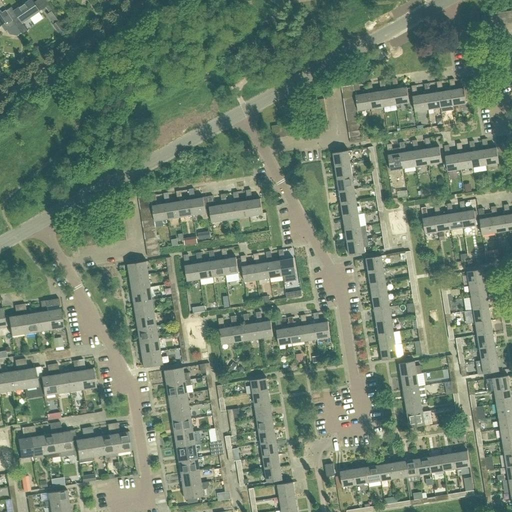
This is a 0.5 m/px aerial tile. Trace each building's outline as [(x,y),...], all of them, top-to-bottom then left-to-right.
[(23,22),(40,11),(32,0),(30,0),(15,11),(12,7),(7,10),(16,24),(23,34),(28,30),(23,22)] [(16,24),(6,11),(2,14),(1,11),(0,11),(0,25),(1,24),(6,31),(7,30),(16,24)] [(501,25),(508,25),(506,12),(499,13),(501,25)] [(495,26),(501,25),(499,13),(493,14),(495,26)] [(489,27),(495,26),(493,14),(487,15),(489,27)] [(59,33),(66,29),(60,20),(54,25),(59,33)] [(16,24),(7,30),(10,34),(17,35),(21,33),(16,24)] [(394,89),(396,105),(409,103),(406,87),(394,89)] [(451,90),(453,106),(466,104),(464,88),(451,90)] [(383,107),(396,105),(394,89),(381,91),(383,107)] [(441,108),(453,106),(451,90),(438,92),(441,108)] [(371,109),(383,107),(381,91),(368,93),(371,109)] [(428,110),(441,108),(438,92),(425,94),(428,110)] [(358,111),(371,109),(368,93),(355,95),(358,111)] [(415,112),(428,110),(425,94),(412,96),(415,112)] [(312,107),(325,105),(324,99),(311,101),(312,107)] [(321,118),(327,117),(326,111),(313,113),(314,119),(321,118)] [(321,118),(322,130),(329,129),(327,117),(321,118)] [(316,131),(322,130),(321,118),(314,119),(316,131)] [(304,133),(310,132),(308,120),(302,121),(304,133)] [(298,134),(304,133),(302,121),(296,122),(298,134)] [(292,135),(298,134),(296,122),(290,123),(292,135)] [(286,136),(292,135),(290,123),(284,124),(286,136)] [(280,137),(286,136),(284,124),(278,125),(280,137)] [(273,138),(280,137),(278,125),(273,126),(271,126),(273,138)] [(388,155),(390,171),(403,168),(401,152),(400,150),(400,148),(392,149),(391,145),(392,144),(391,144),(387,145),(388,154),(388,155)] [(430,145),(426,146),(426,148),(429,164),(442,162),(439,148),(439,146),(431,148),(430,145)] [(417,147),(413,148),(414,150),(416,166),(429,164),(426,148),(419,150),(418,147),(417,147)] [(483,149),(486,165),(499,163),(496,147),(483,149)] [(473,167),(486,165),(483,149),(471,151),(473,167)] [(403,168),(416,166),(414,150),(401,152),(403,168)] [(335,166),(351,163),(348,151),(332,153),(335,166)] [(461,169),(473,167),(471,151),(458,154),(461,169)] [(448,172),(461,169),(458,154),(445,156),(448,172)] [(337,179),(353,176),(351,163),(335,166),(337,179)] [(339,191),(355,189),(353,176),(337,179),(339,191)] [(190,199),(193,215),(206,213),(203,197),(195,198),(195,195),(194,188),(189,189),(190,199)] [(341,204),(357,201),(355,189),(339,191),(341,204)] [(247,200),(250,216),(263,214),(260,198),(247,200)] [(180,217),(193,215),(190,199),(178,201),(180,217)] [(237,218),(250,216),(247,200),(235,202),(237,218)] [(168,219),(180,217),(178,201),(165,203),(168,219)] [(343,217),(359,214),(357,201),(341,204),(343,217)] [(225,220),(237,218),(235,202),(222,204),(225,220)] [(155,221),(168,219),(165,203),(152,205),(155,221)] [(209,206),(212,222),(225,220),(222,204),(209,206)] [(435,216),(438,232),(451,230),(448,214),(441,215),(440,212),(439,206),(439,205),(434,206),(435,216)] [(491,207),(492,213),(495,233),(508,231),(505,215),(497,216),(497,213),(496,213),(495,207),(496,207),(496,206),(491,207)] [(422,218),(425,234),(438,232),(435,216),(428,217),(428,214),(427,214),(426,208),(426,207),(421,208),(423,218),(422,218)] [(495,233),(492,213),(484,215),(483,208),(478,209),(482,235),(495,233)] [(461,212),(463,228),(476,226),(474,210),(461,212)] [(451,230),(463,228),(461,212),(448,214),(451,230)] [(361,227),(359,214),(343,217),(345,229),(361,227)] [(119,229),(125,228),(124,222),(112,224),(113,230),(119,229)] [(347,242),(367,239),(365,226),(361,227),(345,229),(347,242)] [(74,232),(69,232),(70,235),(70,236),(70,237),(72,248),(79,247),(77,235),(75,236),(74,232)] [(79,247),(85,246),(83,234),(77,235),(79,247)] [(183,238),(184,245),(196,243),(195,236),(183,238)] [(367,239),(347,242),(349,255),(365,252),(364,247),(368,246),(367,239)] [(284,256),(280,257),(280,260),(282,276),(283,283),(296,280),(295,274),(293,258),(285,259),(285,256),(284,256)] [(368,271),(384,269),(382,256),(366,258),(368,271)] [(223,259),(225,275),(238,273),(236,257),(223,259)] [(213,277),(225,275),(223,259),(210,261),(213,277)] [(280,260),(267,262),(270,278),(282,276),(280,260)] [(130,277),(149,274),(147,261),(127,264),(130,277)] [(200,279),(213,277),(210,261),(198,263),(200,279)] [(257,280),(270,278),(267,262),(255,264),(257,280)] [(187,281),(200,279),(198,263),(185,265),(187,281)] [(244,282),(257,280),(255,264),(242,266),(244,282)] [(370,284),(386,281),(384,269),(368,271),(370,284)] [(469,285),(485,282),(483,269),(467,272),(469,285)] [(132,290),(151,287),(149,274),(130,277),(132,290)] [(372,296),(388,294),(386,281),(370,284),(372,296)] [(471,297),(487,295),(485,282),(469,285),(471,297)] [(134,303),(153,300),(151,287),(132,290),(134,303)] [(374,309),(390,307),(388,294),(372,296),(374,309)] [(473,310),(489,307),(487,295),(471,297),(473,310)] [(45,300),(50,330),(63,327),(60,309),(55,309),(55,307),(59,306),(58,298),(45,300)] [(37,332),(50,330),(45,300),(40,301),(41,307),(44,307),(45,311),(34,313),(37,332)] [(136,315),(155,312),(153,300),(134,303),(136,315)] [(37,332),(34,313),(23,314),(23,310),(25,310),(24,304),(19,305),(24,334),(37,332)] [(11,336),(24,334),(19,305),(15,305),(16,312),(18,311),(19,315),(8,317),(9,325),(11,336)] [(376,322),(392,319),(390,307),(374,309),(376,322)] [(475,322),(491,320),(489,307),(473,310),(475,322)] [(9,325),(8,317),(4,318),(2,308),(0,308),(0,327),(5,327),(5,326),(9,325)] [(138,328),(157,325),(155,312),(136,315),(138,328)] [(302,325),(294,327),(292,316),(288,317),(289,327),(292,343),(304,341),(302,325)] [(289,327),(282,329),(280,318),(275,319),(277,329),(276,329),(279,349),(285,348),(284,344),(292,343),(289,327)] [(378,334),(394,332),(392,319),(376,322),(378,334)] [(270,320),(262,321),(257,322),(260,338),(273,336),(270,320)] [(477,335),(493,333),(491,320),(475,322),(477,335)] [(327,321),(319,322),(314,323),(317,339),(330,337),(327,321)] [(245,324),(247,340),(260,338),(257,322),(245,324)] [(314,323),(307,325),(302,325),(304,341),(317,339),(314,323)] [(224,324),(219,325),(220,329),(219,329),(222,344),(235,342),(232,326),(224,328),(224,324)] [(232,326),(235,342),(247,340),(245,324),(232,326)] [(140,341),(159,338),(157,325),(138,328),(140,341)] [(380,347),(396,345),(394,332),(378,334),(380,347)] [(479,348),(495,345),(493,333),(477,335),(479,348)] [(142,354),(161,351),(159,338),(140,341),(142,354)] [(396,345),(380,347),(382,360),(398,357),(396,345)] [(481,360),(497,358),(495,345),(479,348),(481,360)] [(161,351),(142,354),(144,367),(163,364),(161,351)] [(42,385),(41,377),(36,378),(34,367),(23,369),(23,365),(25,365),(24,358),(20,359),(24,388),(37,386),(42,385)] [(497,358),(481,360),(482,367),(477,368),(478,374),(499,371),(497,358)] [(11,390),(24,388),(20,359),(15,360),(16,366),(18,366),(19,370),(8,371),(11,390)] [(78,360),(82,389),(95,387),(92,368),(81,370),(81,366),(83,366),(82,359),(78,360)] [(69,391),(82,389),(78,360),(73,361),(74,367),(76,367),(77,371),(66,372),(69,391)] [(417,374),(421,373),(420,365),(416,366),(415,361),(399,363),(401,376),(417,374)] [(69,391),(66,372),(55,374),(55,370),(58,370),(57,363),(52,364),(57,393),(69,391)] [(200,364),(202,373),(211,371),(209,363),(200,364)] [(43,396),(57,393),(52,364),(47,365),(48,371),(50,371),(51,375),(40,377),(41,377),(42,385),(43,396)] [(186,380),(191,379),(190,372),(185,373),(184,367),(164,370),(166,383),(186,380)] [(0,392),(11,390),(8,371),(0,372),(0,392)] [(419,386),(417,374),(401,376),(403,389),(419,386)] [(492,378),(487,379),(487,384),(493,383),(494,391),(510,388),(508,375),(493,378),(492,378)] [(247,394),(252,393),(268,391),(266,378),(250,380),(251,385),(245,386),(247,394)] [(168,396),(188,393),(187,385),(192,385),(191,379),(186,380),(166,383),(168,396)] [(405,402),(421,399),(419,386),(403,389),(405,402)] [(496,404),(511,401),(511,400),(510,388),(494,391),(496,404)] [(254,406),(270,403),(268,391),(252,393),(254,406)] [(171,409),(190,406),(188,393),(168,396),(171,409)] [(407,414),(423,412),(421,399),(405,402),(407,414)] [(498,416),(511,413),(511,401),(496,404),(498,416)] [(256,418),(272,416),(270,403),(254,406),(256,418)] [(173,422),(192,418),(190,406),(171,409),(173,422)] [(423,412),(407,414),(409,427),(425,425),(423,412)] [(500,429),(511,426),(511,413),(498,416),(500,429)] [(259,431),(274,429),(272,416),(256,418),(259,431)] [(175,435),(194,431),(192,418),(173,422),(175,435)] [(75,440),(74,430),(58,432),(57,429),(60,428),(59,422),(54,423),(59,452),(72,450),(72,449),(76,448),(75,440)] [(60,456),(59,452),(54,423),(50,423),(51,430),(53,429),(54,433),(43,435),(46,454),(47,458),(60,456)] [(117,456),(117,453),(112,423),(107,424),(108,431),(111,430),(111,434),(101,436),(104,455),(104,458),(117,456)] [(117,453),(130,451),(127,431),(116,433),(115,429),(118,429),(117,423),(112,423),(117,453)] [(46,454),(43,435),(33,437),(32,433),(35,432),(34,426),(29,427),(33,456),(46,454)] [(502,442),(511,439),(511,426),(500,429),(502,442)] [(20,458),(33,456),(29,427),(24,428),(25,434),(27,434),(28,437),(17,439),(20,458)] [(104,455),(101,436),(90,437),(90,433),(92,433),(91,427),(86,428),(91,457),(104,455)] [(92,460),(91,457),(86,428),(82,428),(83,435),(85,434),(86,438),(75,440),(76,448),(78,459),(79,462),(92,460)] [(261,444),(277,441),(274,429),(259,431),(261,444)] [(177,447),(196,444),(194,431),(175,435),(177,447)] [(504,454),(511,452),(511,439),(502,442),(504,454)] [(263,456),(279,454),(277,441),(261,444),(263,456)] [(179,460),(198,457),(196,444),(177,447),(179,460)] [(454,453),(457,469),(470,467),(467,451),(454,453)] [(444,471),(457,469),(454,453),(441,455),(444,471)] [(265,469),(281,466),(279,454),(263,456),(265,469)] [(431,473),(444,471),(441,455),(429,457),(431,473)] [(181,473),(200,470),(198,457),(179,460),(181,473)] [(419,475),(431,473),(429,457),(416,459),(419,475)] [(406,477),(419,475),(416,459),(403,461),(406,477)] [(393,479),(406,477),(403,461),(391,463),(393,479)] [(327,476),(335,475),(333,463),(325,465),(325,466),(327,476)] [(381,481),(393,479),(391,463),(378,465),(381,481)] [(368,483),(381,481),(378,465),(366,467),(368,483)] [(281,466),(265,469),(267,482),(283,479),(281,466)] [(355,485),(368,483),(366,467),(353,469),(355,485)] [(343,487),(355,485),(353,469),(340,471),(341,476),(343,487)] [(183,486),(202,483),(200,470),(181,473),(183,486)] [(202,483),(183,486),(185,499),(187,498),(197,497),(204,496),(203,489),(208,488),(210,485),(209,482),(202,483)] [(279,497),(295,495),(293,482),(277,484),(279,497)] [(29,484),(22,485),(23,492),(31,491),(29,484)] [(49,506),(68,503),(66,490),(47,493),(48,500),(44,501),(45,506),(49,506)] [(281,510),(297,507),(295,495),(279,497),(281,510)] [(50,511),(69,511),(68,503),(49,506),(50,511)]
